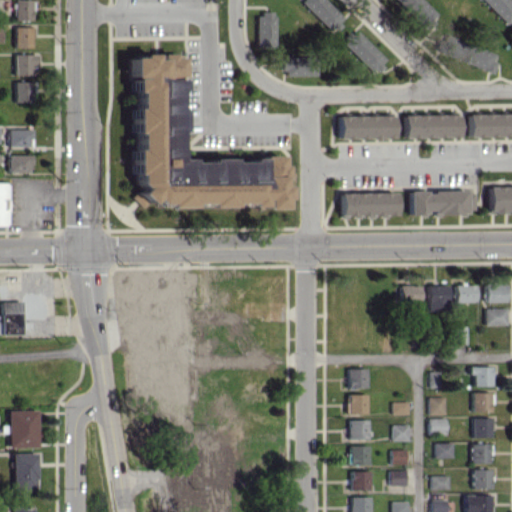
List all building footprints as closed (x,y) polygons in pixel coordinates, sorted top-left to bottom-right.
[(30,19),(30,0),(11,0),(11,19),(30,19)] [(297,0),(330,32),(343,18),(324,0),(297,0)] [(511,18),(511,4),(507,0),(481,0),(507,24),(511,18)] [(254,12),(255,47),(273,47),(273,12),(254,12)] [(30,26),(11,26),(11,47),(30,46),(30,26)] [(339,42),(372,73),(384,59),(352,28),(339,42)] [(452,58),(489,72),(496,53),(459,40),(452,58)] [(11,74),(34,75),(34,53),(11,53),(11,74)] [(173,158),(177,55),(152,54),(152,53),(134,53),(133,57),(126,57),(125,91),(131,91),(127,201),(161,203),(279,207),(280,185),(278,185),(279,155),(258,154),(257,158),(245,157),(245,161),(173,158)] [(280,74),(314,75),(315,57),(281,56),(280,74)] [(11,81),(11,102),(29,102),(29,81),(11,81)] [(511,135),(511,112),(464,114),(465,136),(511,135)] [(400,115),(400,137),(455,136),(455,113),(400,115)] [(334,115),(335,138),(390,137),(390,114),(334,115)] [(29,128),(5,129),(5,146),(29,146),(29,128)] [(29,154),(5,154),(5,172),(29,172),(29,154)] [(511,185),(484,186),(484,213),(511,212),(511,185)] [(405,191),(405,215),(423,215),(423,212),(471,212),(471,190),(405,191)] [(336,216),(392,215),(392,192),(336,192),(336,216)] [(451,301),(471,302),(472,284),(451,283),(451,301)] [(502,301),(502,283),(481,283),(481,301),(502,301)] [(417,285),(396,284),(396,301),(416,302),(417,285)] [(444,284),(423,285),(424,310),(445,310),(444,284)] [(0,300),(0,334),(19,334),(18,300),(0,300)] [(480,308),(481,325),(503,324),(503,307),(480,308)] [(463,327),(451,327),(451,344),(463,344),(463,327)] [(490,385),(489,365),(468,366),(468,385),(490,385)] [(363,387),(363,367),(344,368),(344,387),(363,387)] [(436,387),(436,370),(424,371),(425,387),(436,387)] [(469,391),(468,411),(488,411),(488,392),(469,391)] [(363,413),(363,393),(345,393),(345,413),(363,413)] [(441,413),(440,396),(424,396),(424,414),(441,413)] [(405,414),(405,401),(388,401),(388,414),(405,414)] [(4,410),(5,447),(35,446),(34,409),(4,410)] [(442,417),(424,418),(425,433),(442,433),(442,417)] [(469,436),(488,437),(488,417),(469,417),(469,436)] [(364,438),(364,419),(345,419),(345,438),(364,438)] [(405,424),(388,424),(388,439),(405,439),(405,424)] [(449,442),(430,442),(430,457),(449,457),(449,442)] [(467,462),(487,462),(487,443),(467,442),(467,462)] [(364,444),(345,445),(346,464),(365,463),(364,444)] [(387,463),(402,463),(403,449),(387,448),(387,463)] [(9,453),(10,490),(34,489),(33,452),(9,453)] [(469,488),(487,488),(487,468),(468,469),(469,488)] [(402,469),(385,469),(385,484),(402,485),(402,469)] [(365,490),(366,470),(347,470),(346,489),(365,490)] [(445,475),(427,475),(427,488),(445,488),(445,475)] [(459,511),(487,511),(488,494),(460,494),(459,511)] [(366,511),(366,496),(347,496),(346,511),(366,511)] [(442,511),(443,499),(428,499),(427,511),(442,511)] [(404,511),(404,501),(387,501),(387,511),(404,511)]
